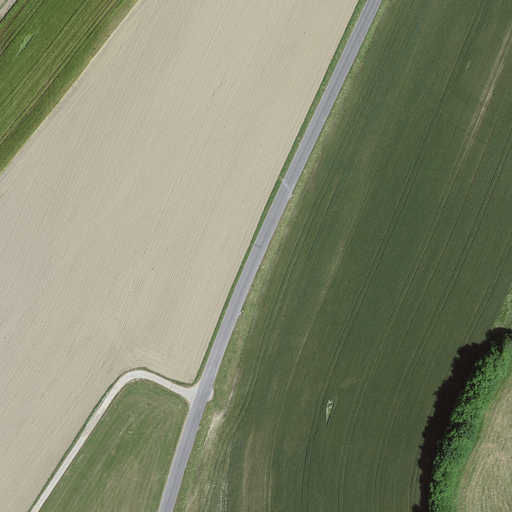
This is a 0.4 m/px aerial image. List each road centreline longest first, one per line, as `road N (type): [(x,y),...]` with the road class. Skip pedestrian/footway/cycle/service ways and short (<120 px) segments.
road 1 (tertiary): [(373,0),(216,348),(163,511)]
road 2 (track): [(34,511),(132,373),(199,398)]
